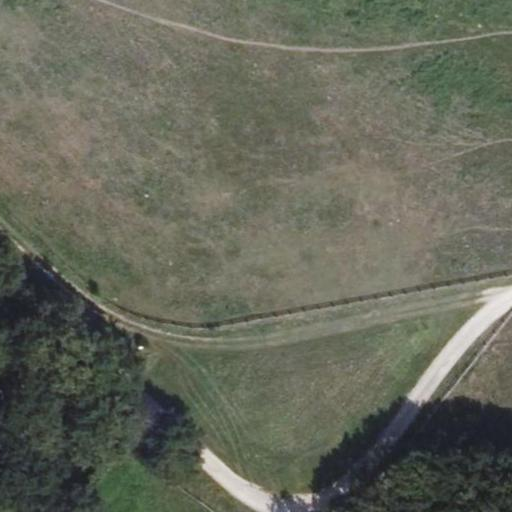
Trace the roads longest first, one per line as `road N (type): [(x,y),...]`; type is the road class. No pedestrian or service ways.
road 1 (track): [(0,270),(270,508)]
road 2 (track): [(270,508),(337,493),(511,307)]
